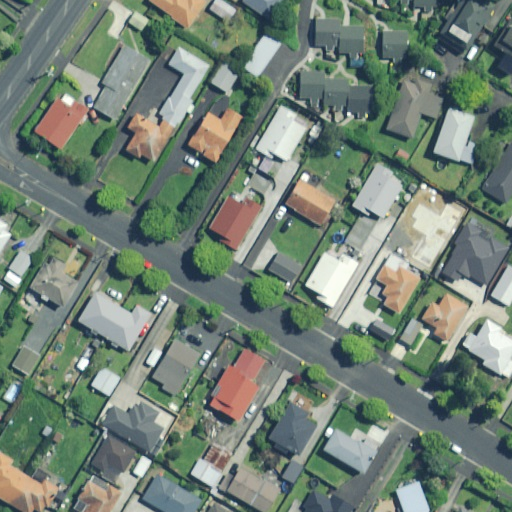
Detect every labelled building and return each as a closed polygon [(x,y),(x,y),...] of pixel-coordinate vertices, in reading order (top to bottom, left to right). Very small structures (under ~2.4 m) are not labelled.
[(149,0),(187,29),(207,3),(202,0),(149,0)] [(235,11),(219,0),(215,0),(209,9),(228,22),(235,11)] [(280,0),(245,0),(243,3),(268,19),(280,0)] [(414,0),(415,0),(415,7),(425,7),(424,12),(434,12),(434,7),(439,7),(438,0),(414,0)] [(494,8),(480,0),(456,0),(444,20),(451,23),(440,40),(464,55),(494,8)] [(148,21),(136,13),(129,23),(142,31),(148,21)] [(326,53),(334,53),(335,46),(340,47),(339,53),(350,53),(350,58),(357,58),(357,53),(364,54),(365,27),(340,26),(340,20),(317,19),(316,46),(326,46),(326,53)] [(511,25),(507,23),(493,46),(506,54),(498,69),(511,77),(511,75),(511,25)] [(393,63),(401,64),(401,59),(405,59),(406,32),(384,31),(383,58),(394,58),(393,63)] [(281,44),(267,34),(243,67),(258,78),(281,44)] [(150,61),(124,45),(102,83),(108,87),(95,108),(115,120),(150,61)] [(162,119),(175,127),(177,123),(180,125),(193,101),(190,99),(209,66),(178,48),(167,65),(184,75),(170,98),(168,97),(159,114),(163,117),(162,119)] [(241,72),(223,62),(211,83),(228,93),(241,72)] [(325,100),(325,79),(325,72),(301,72),(300,98),(311,98),(311,104),(318,104),(318,100),(325,100)] [(325,79),(325,100),(325,106),(335,106),(334,112),(342,112),(342,106),(348,106),(349,86),(349,80),(325,79)] [(443,99),(402,84),(386,129),(412,139),(421,114),(436,119),(443,99)] [(349,86),(348,106),(348,113),(359,113),(359,118),(365,118),(365,114),(373,114),(373,86),(349,86)] [(89,110),(61,92),(35,133),(61,150),(78,124),(80,125),(89,110)] [(310,106),(286,93),(270,122),(294,135),(310,106)] [(242,117),(228,108),(221,121),(208,114),(189,145),(215,161),(242,117)] [(474,117),(449,109),(433,153),(472,167),(479,146),(466,141),(474,117)] [(175,127),(162,119),(159,124),(138,112),(128,129),(136,134),(125,151),(139,159),(141,156),(154,163),(175,127)] [(511,141),(482,189),(507,204),(511,196),(511,141)] [(413,163),(378,145),(358,183),(392,201),(413,163)] [(299,170),(289,166),(282,181),(291,185),(299,170)] [(265,185),(247,176),(238,195),(248,200),(238,220),(257,229),(279,185),(268,179),(265,185)] [(336,201),(300,180),(285,205),(321,226),(336,201)] [(434,193),(424,187),(401,223),(411,229),(434,193)] [(511,228),(468,201),(442,243),(486,269),(511,228)] [(459,213),(459,202),(446,203),(446,213),(459,213)] [(0,251),(13,230),(0,221),(0,251)] [(371,239),(354,228),(350,235),(343,230),(326,258),(356,276),(373,249),(367,245),(371,239)] [(33,260),(21,252),(10,268),(22,277),(33,260)] [(302,266),(280,254),(269,271),(291,284),(302,266)] [(408,265),(391,254),(376,279),(387,286),(382,294),(388,297),(384,305),(399,314),(420,279),(405,270),(408,265)] [(28,288),(41,295),(39,298),(47,303),(49,300),(63,308),(78,283),(43,263),(28,288)] [(511,300),(511,268),(509,267),(491,296),(509,306),(511,300)] [(21,281),(7,272),(3,279),(17,288),(21,281)] [(132,315),(96,293),(79,322),(130,353),(152,315),(137,306),(132,315)] [(468,307),(447,294),(439,307),(432,303),(422,320),(437,329),(434,335),(447,342),(468,307)] [(462,345),(469,349),(468,351),(485,361),(483,364),(507,379),(511,371),(511,360),(509,359),(511,353),(511,340),(502,334),(505,331),(486,320),(476,338),(469,333),(462,345)] [(175,396),(202,354),(177,338),(152,377),(164,385),(162,388),(175,396)] [(40,357),(23,347),(12,366),(29,376),(40,357)] [(266,360),(244,349),(235,367),(231,365),(209,406),(241,422),(262,382),(256,378),(266,360)] [(120,379),(102,368),(92,386),(109,396),(120,379)] [(307,413),(291,403),(269,438),(298,456),(317,426),(304,419),(307,413)] [(143,405),(139,410),(134,407),(129,416),(114,407),(103,425),(150,453),(163,430),(153,423),(159,414),(143,405)] [(376,453),(335,432),(325,452),(338,458),(335,464),(347,470),(349,467),(365,475),(376,453)] [(136,452),(108,436),(92,465),(102,471),(99,476),(117,486),(136,452)] [(213,487),(222,472),(232,454),(213,442),(202,461),(200,459),(191,475),(213,487)] [(17,464),(0,454),(0,498),(23,511),(32,511),(34,509),(40,511),(44,511),(56,493),(14,469),(17,464)] [(151,462),(142,457),(133,473),(142,478),(151,462)] [(267,511),(280,490),(232,463),(218,488),(261,511),(267,511)] [(301,470),(291,466),(284,479),(294,484),(301,470)] [(48,475),(38,468),(32,476),(42,484),(48,475)] [(343,511),(355,488),(314,468),(291,511),(343,511)] [(194,511),(201,500),(159,474),(143,500),(164,511),(194,511)] [(111,511),(122,493),(93,477),(79,501),(87,505),(83,511),(111,511)] [(427,511),(429,510),(420,482),(395,490),(402,511),(427,511)]
